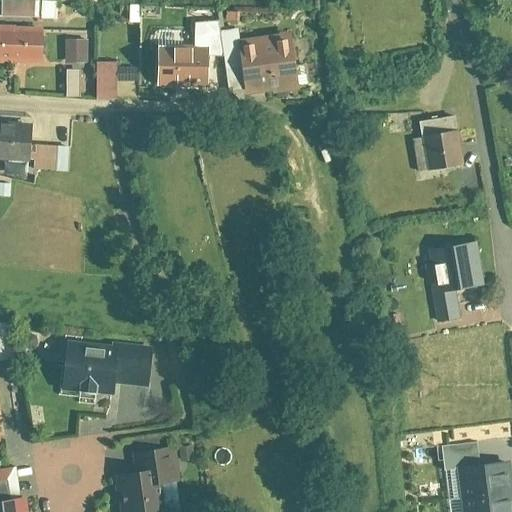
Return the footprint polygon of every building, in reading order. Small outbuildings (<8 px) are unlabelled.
[(44,35),(0,34),(0,61),(43,62),(44,35)] [(248,98),(299,90),(290,34),(239,42),(248,98)] [(161,43),(158,85),(206,87),(208,46),(161,43)] [(452,120),(413,126),(421,173),(459,167),(452,120)] [(0,126),(0,158),(33,159),(32,127),(0,126)] [(474,249),(430,253),(437,297),(453,295),(480,292),(474,249)] [(453,295),(437,297),(440,326),(455,324),(453,295)] [(153,347),(113,345),(112,353),(110,383),(150,386),(153,347)] [(112,353),(67,349),(64,394),(109,397),(110,383),(112,353)] [(136,477),(118,479),(121,511),(164,511),(160,481),(175,480),(171,452),(133,457),(136,477)] [(511,511),(511,475),(510,462),(459,468),(464,511),(511,511)] [(22,511),(21,503),(0,506),(0,511),(22,511)]
